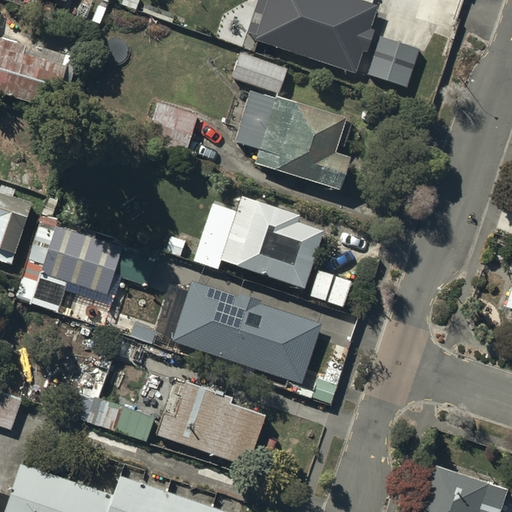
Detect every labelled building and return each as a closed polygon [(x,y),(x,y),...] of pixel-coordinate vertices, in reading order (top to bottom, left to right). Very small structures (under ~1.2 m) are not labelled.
[(265,0),(256,30),(356,63),(376,3),(365,0),(265,0)] [(0,89),(57,108),(74,59),(0,34),(0,89)] [(368,71),(405,83),(417,47),(380,35),(368,71)] [(234,74),(278,89),(286,66),(242,51),(234,74)] [(254,161),(336,188),(346,156),(334,152),(345,118),(251,87),(233,141),(258,149),(254,161)] [(143,138),(185,151),(197,113),(156,99),(143,138)] [(0,253),(11,257),(30,200),(0,190),(0,253)] [(225,250),(300,274),(315,227),(292,220),(294,211),(244,195),(225,250)] [(37,270),(105,293),(121,245),(53,223),(37,270)] [(308,294),(339,304),(348,275),(318,265),(308,294)] [(175,335),(300,375),(317,321),(192,281),(175,335)] [(156,329),(135,322),(129,338),(117,334),(109,356),(154,372),(159,356),(148,352),(156,329)] [(157,435),(244,464),(261,416),(227,404),(232,391),(189,377),(176,415),(165,411),(157,435)] [(85,416),(148,437),(157,411),(94,390),(85,416)] [(0,426),(10,429),(20,398),(0,391),(0,426)] [(232,511),(212,505),(166,490),(120,474),(114,493),(67,477),(19,461),(2,511),(232,511)] [(496,511),(505,487),(436,464),(420,511),(496,511)]
